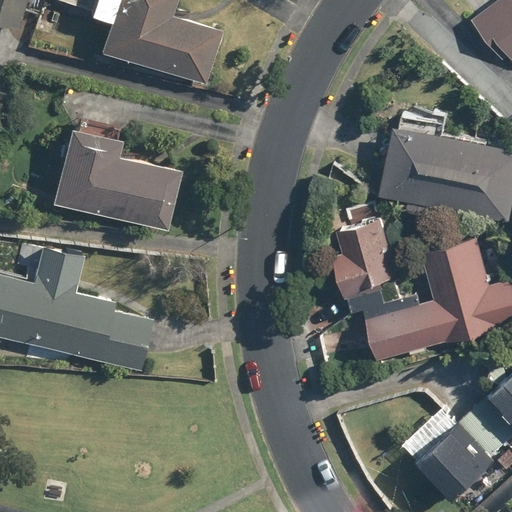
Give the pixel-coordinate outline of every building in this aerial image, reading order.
[(0,0),(0,26),(13,29),(20,0),(0,0)] [(90,0),(57,0),(88,8),(90,0)] [(165,12),(168,0),(105,0),(92,50),(203,79),(217,26),(165,12)] [(511,59),(511,0),(494,0),(475,18),(511,59)] [(412,105),(408,125),(388,121),(375,194),(510,219),(511,206),(511,144),(444,132),(448,111),(412,105)] [(60,126),(44,202),(161,226),(173,168),(108,154),(112,137),(60,126)] [(373,199),(344,209),(348,223),(329,229),(335,249),(326,252),(340,295),(397,276),(373,199)] [(363,316),(375,360),(511,319),(511,292),(507,276),(491,281),(477,234),(418,251),(432,296),(363,316)] [(107,309),(110,297),(0,272),(0,338),(133,368),(144,318),(107,309)] [(511,366),(410,456),(447,498),(494,458),(503,469),(511,460),(511,366)]
